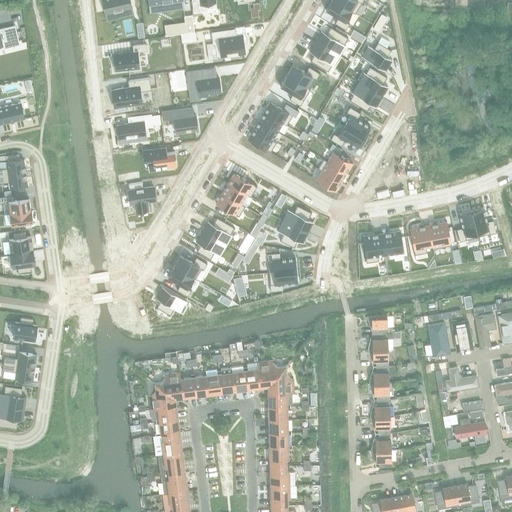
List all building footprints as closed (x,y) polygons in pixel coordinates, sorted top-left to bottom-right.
[(129,0),(102,0),(105,13),(131,7),(129,0)] [(148,0),(149,4),(168,1),(169,9),(183,7),(182,0),(148,0)] [(192,0),(194,12),(207,10),(206,4),(216,2),(215,0),(192,0)] [(335,0),(330,0),(325,9),(338,16),(335,22),(345,28),(349,23),(345,20),(351,10),(335,0)] [(335,0),(351,10),(355,12),(362,0),(335,0)] [(185,23),(166,25),(167,35),(195,31),(192,14),(184,16),(185,23)] [(0,44),(1,45),(1,42),(18,38),(15,26),(0,29),(0,44)] [(321,30),(315,40),(340,55),(346,45),(343,44),(348,36),(330,26),(326,33),(321,30)] [(235,28),(211,31),(212,43),(214,43),(216,57),(230,55),(230,57),(239,55),(239,54),(245,53),(243,36),(237,37),(235,28)] [(315,40),(309,50),(314,53),(310,60),(328,70),(332,63),(334,64),(340,55),(315,40)] [(367,44),(361,54),(386,69),(392,59),(387,56),(391,49),(377,41),(373,48),(367,44)] [(133,51),(113,53),(116,70),(139,66),(137,52),(147,51),(146,43),(132,45),(133,51)] [(293,64),(286,74),(308,87),(314,77),(316,78),(319,72),(309,66),(305,71),(293,64)] [(363,71),(357,81),(382,95),(388,86),(382,83),(387,76),(369,65),(365,72),(363,71)] [(205,68),(186,71),(187,82),(190,81),(192,90),(198,89),(199,96),(216,94),(216,92),(220,91),(218,77),(206,78),(205,68)] [(286,74),(280,85),(293,92),(289,98),(300,104),(310,88),(308,87),(286,74)] [(129,87),(112,89),(113,104),(124,102),(125,105),(142,103),(140,91),(151,90),(149,77),(128,80),(129,87)] [(353,92),(349,99),(367,109),(371,102),(376,105),(382,95),(357,81),(351,90),(353,92)] [(270,101),(264,111),(282,122),(286,125),(292,114),(270,101)] [(0,107),(0,124),(25,119),(21,103),(0,107)] [(350,114),(344,124),(363,136),(370,125),(357,117),(360,112),(350,105),(346,111),(350,114)] [(192,107),(162,111),(163,120),(173,118),(176,133),(198,130),(195,114),(193,114),(192,107)] [(264,111),(258,120),(277,131),(282,122),(264,111)] [(132,127),(116,129),(118,143),(130,141),(131,145),(140,144),(140,140),(146,139),(145,130),(153,129),(152,117),(131,120),(132,127)] [(258,120),(253,128),(272,140),(272,139),(277,131),(258,120)] [(334,132),(330,138),(341,144),(344,139),(357,146),(363,136),(344,124),(338,135),(334,132)] [(253,128),(248,137),(270,151),(276,142),(272,139),(272,140),(253,128)] [(162,147),(142,150),(144,161),(153,160),(154,170),(167,169),(167,167),(177,166),(175,151),(163,153),(162,147)] [(327,160),(327,161),(346,172),(352,162),(333,150),(327,160)] [(7,167),(0,168),(0,175),(25,172),(24,158),(6,161),(7,167)] [(323,158),(318,167),(322,170),(322,169),(341,180),(346,172),(327,161),(327,160),(323,158)] [(322,170),(317,178),(335,190),(341,180),(322,169),(322,170)] [(25,172),(0,175),(0,182),(9,181),(10,188),(27,185),(25,172)] [(234,172),(228,183),(246,194),(250,196),(257,186),(234,172)] [(129,190),(128,190),(130,204),(135,203),(136,212),(148,210),(147,201),(155,200),(153,186),(143,188),(142,182),(128,184),(129,190)] [(228,183),(222,192),(241,203),(246,194),(228,183)] [(222,192),(216,203),(239,216),(245,206),(241,203),(222,192)] [(29,198),(3,201),(5,213),(31,209),(30,209),(29,198)] [(287,209),(282,219),(308,232),(313,222),(308,219),(311,212),(297,205),(293,212),(287,209)] [(483,206),(471,209),(477,235),(490,232),(496,231),(493,219),(487,220),(483,206)] [(31,209),(5,213),(10,213),(11,224),(32,221),(31,209)] [(462,226),(456,228),(459,240),(465,238),(477,235),(471,209),(459,212),(462,226)] [(261,215),(257,222),(262,225),(266,219),(261,215)] [(207,221),(201,231),(226,245),(232,236),(230,234),(234,227),(217,217),(212,224),(207,221)] [(282,219),(277,229),(283,233),(280,240),(294,247),(298,240),(303,242),(308,232),(282,219)] [(446,220),(428,223),(432,245),(432,248),(451,244),(446,220)] [(428,223),(409,227),(414,253),(427,251),(426,246),(432,245),(428,223)] [(400,229),(381,232),(384,254),(403,251),(400,229)] [(31,236),(26,236),(25,230),(13,232),(14,238),(9,239),(11,253),(33,250),(31,236)] [(201,231),(196,240),(201,243),(196,251),(210,259),(214,252),(221,255),(226,245),(201,231)] [(381,232),(362,234),(366,261),(378,259),(377,255),(384,254),(381,232)] [(30,270),(29,264),(35,263),(33,250),(11,253),(13,267),(18,266),(19,272),(30,270)] [(280,252),(267,253),(268,259),(269,272),(296,269),(295,257),(280,258),(280,252)] [(180,255),(174,265),(193,277),(195,279),(201,268),(204,269),(207,263),(196,257),(193,262),(180,255)] [(174,265),(167,276),(180,284),(177,289),(188,296),(191,290),(187,287),(193,277),(174,265)] [(296,269),(269,272),(270,284),(270,291),(283,290),(282,283),(297,282),(296,269)] [(161,286),(155,296),(161,299),(156,306),(170,314),(174,307),(180,311),(186,301),(161,286)] [(511,311),(497,315),(502,341),(511,338),(511,311)] [(491,313),(475,316),(480,346),(490,344),(488,329),(494,327),(491,313)] [(391,325),(393,325),(393,314),(367,315),(370,326),(374,326),(375,332),(387,331),(391,331),(391,325)] [(32,324),(32,318),(21,316),(20,322),(15,321),(13,336),(35,339),(37,325),(32,324)] [(464,320),(452,322),(457,350),(469,348),(464,320)] [(442,321),(428,324),(433,353),(447,350),(442,321)] [(388,348),(393,348),(392,337),(387,337),(387,331),(375,332),(375,338),(370,338),(368,349),(388,348)] [(375,365),(388,365),(388,348),(368,349),(371,360),(375,360),(375,365)] [(36,353),(18,351),(18,357),(4,355),(3,362),(34,367),(36,353)] [(268,383),(269,384),(291,359),(290,359),(286,364),(277,365),(273,362),(272,359),(257,361),(258,368),(260,384),(268,383)] [(291,377),(286,374),(286,365),(291,359),(269,384),(270,385),(271,393),(287,393),(294,392),(293,377),(291,377)] [(34,367),(3,362),(2,370),(15,371),(14,378),(32,381),(34,367)] [(511,363),(500,366),(501,374),(511,371),(511,363)] [(245,370),(243,370),(243,365),(232,366),(232,371),(234,387),(247,386),(245,370)] [(369,382),(389,382),(388,374),(395,374),(395,365),(388,365),(375,365),(376,371),(371,371),(369,382)] [(217,373),(216,368),(205,370),(206,375),(208,391),(221,389),(219,373),(217,373)] [(258,368),(245,370),(247,386),(260,384),(258,368)] [(446,390),(475,386),(473,375),(456,378),(455,368),(443,370),(446,390)] [(182,394),(180,378),(179,371),(164,374),(165,377),(162,381),(154,382),(148,377),(173,396),(174,395),(182,394)] [(221,389),(234,387),(232,371),(219,373),(221,389)] [(195,392),(208,391),(206,375),(193,377),(195,392)] [(151,409),(157,408),(173,405),(172,398),(173,396),(148,377),(154,382),(155,389),(152,393),(149,394),(151,409)] [(193,377),(180,378),(182,394),(195,392),(193,377)] [(511,381),(495,384),(496,395),(511,392),(511,381)] [(377,399),(389,399),(389,382),(369,382),(372,393),(376,393),(377,399)] [(21,387),(6,385),(5,393),(0,392),(0,404),(24,408),(26,397),(20,396),(21,387)] [(287,393),(271,393),(271,406),(287,405),(287,393)] [(481,398),(462,401),(463,409),(482,406),(481,398)] [(370,416),(390,415),(389,399),(377,399),(377,405),(372,405),(370,416)] [(24,408),(0,404),(0,424),(15,426),(17,418),(23,419),(24,408)] [(157,408),(159,421),(175,419),(173,405),(157,408)] [(271,419),(288,419),(287,405),(271,406),(271,419)] [(378,433),(390,432),(390,415),(370,416),(373,427),(377,427),(378,433)] [(161,434),(164,433),(177,432),(175,419),(159,421),(161,434)] [(272,432),(288,432),(288,419),(271,419),(272,432)] [(455,435),(485,430),(484,421),(453,426),(455,435)] [(177,432),(164,433),(165,439),(162,440),(163,453),(179,451),(177,432)] [(272,445),(288,445),(288,432),(272,432),(272,445)] [(371,450),(391,449),(390,432),(378,433),(378,438),(374,438),(371,450)] [(428,456),(434,455),(432,442),(425,443),(428,456)] [(273,465),(285,465),(285,459),(289,459),(288,445),(272,445),(273,465)] [(391,460),(396,460),(396,449),(391,449),(371,450),(374,461),(378,460),(379,466),(391,466),(391,460)] [(169,473),(182,471),(179,451),(163,453),(165,467),(168,466),(169,473)] [(285,471),(285,465),(273,465),(273,485),(289,485),(294,484),(294,471),(285,471)] [(164,493),(168,493),(184,491),(182,471),(169,473),(170,479),(162,480),(164,493)] [(511,473),(506,475),(506,478),(498,479),(501,496),(511,494),(511,473)] [(478,500),(475,484),(467,485),(467,482),(455,484),(458,504),(478,500)] [(443,486),(443,489),(435,491),(438,508),(458,504),(455,484),(443,486)] [(274,505),(286,505),(286,498),(290,498),(289,485),(273,485),(274,505)] [(174,511),(187,510),(184,491),(168,493),(170,506),(174,506),(174,511)] [(415,511),(412,495),(404,496),(404,493),(392,496),(394,511),(415,511)] [(380,498),(380,501),(372,502),(373,511),(394,511),(392,496),(380,498)]
